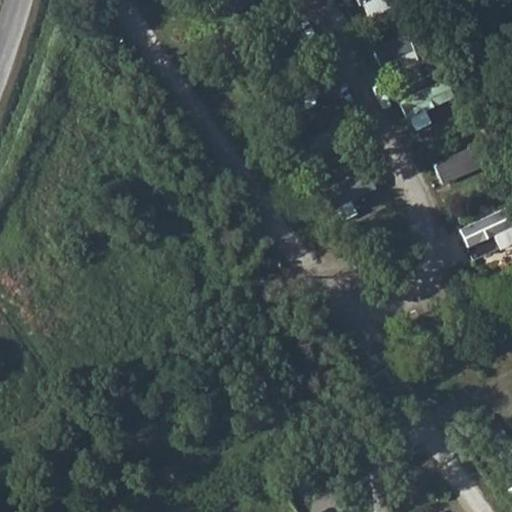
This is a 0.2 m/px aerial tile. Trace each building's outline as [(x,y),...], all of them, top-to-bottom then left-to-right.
[(218,0),(225,13),(254,0),(253,0),(218,0)] [(340,0),(350,24),(381,11),(375,0),(340,0)] [(386,78),(422,64),(408,31),(373,45),(386,78)] [(416,130),(433,121),(427,108),(447,98),(438,81),(401,99),(416,130)] [(300,143),(310,161),(336,147),(327,129),(300,143)] [(442,181),(480,166),(472,145),(434,160),(442,181)] [(365,169),(328,194),(339,210),(375,185),(365,169)] [(511,232),(501,208),(460,225),(469,246),(495,235),(500,247),(511,241),(511,232)]
